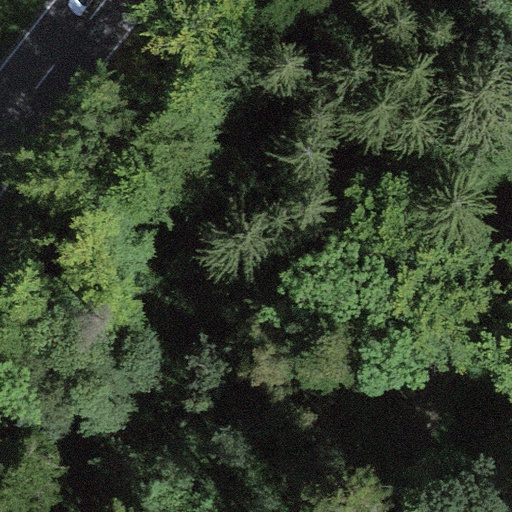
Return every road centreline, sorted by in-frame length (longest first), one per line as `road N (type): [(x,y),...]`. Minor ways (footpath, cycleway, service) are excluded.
road 1 (track): [(374,511),(511,170)]
road 2 (primary): [(0,122),(97,0)]
